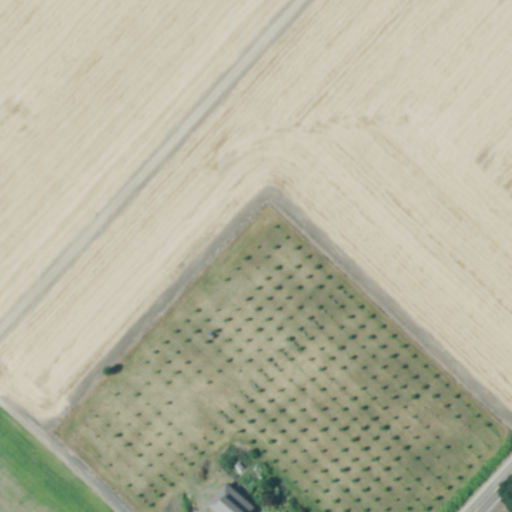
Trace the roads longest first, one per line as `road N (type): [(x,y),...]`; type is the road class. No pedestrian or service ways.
road 1 (track): [(511,420),(279,197),(252,201),(41,432),(124,511)]
road 2 (track): [(295,0),(0,322)]
